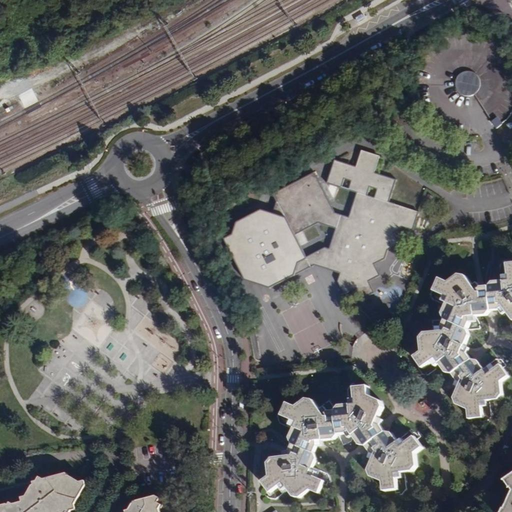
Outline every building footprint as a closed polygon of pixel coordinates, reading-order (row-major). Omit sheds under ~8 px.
[(471,32),(457,34),(444,39),(433,47),(425,56),(418,73),(416,90),(420,105),(428,119),(439,129),(452,136),(466,139),(481,138),(498,131),(508,123),(511,116),(511,53),(500,42),(485,35),(471,32)] [(384,220),(391,202),(399,179),(377,172),(383,155),(365,149),(359,166),(339,158),(331,180),(360,190),(351,216),(335,211),(316,170),(275,190),(279,199),(275,211),(263,207),(238,220),(234,232),(225,236),(231,248),(246,240),(250,247),(235,255),(246,277),(270,285),(281,279),(273,263),(284,257),(288,265),(305,256),(293,232),(318,220),(338,225),(332,247),(324,247),(310,254),(312,258),(344,269),(342,272),(339,281),(346,294),(356,288),(363,299),(375,293),(369,282),(380,276),(374,264),(386,258),(389,250),(400,244),(395,233),(406,228),(384,220)] [(384,220),(406,228),(415,231),(421,212),(391,202),(384,220)] [(246,240),(231,248),(235,255),(250,247),(246,240)] [(292,274),(314,263),(312,258),(310,254),(305,256),(288,265),(292,274)] [(292,274),(288,265),(284,257),(273,263),(281,279),(292,274)] [(312,258),(314,263),(320,264),(342,272),(344,269),(312,258)] [(511,264),(506,265),(508,275),(502,276),(503,282),(490,282),(486,288),(481,288),(479,286),(477,284),(473,286),(479,295),(489,294),(491,311),(499,311),(500,312),(503,316),(507,313),(511,320),(511,264)] [(479,295),(473,286),(466,278),(459,277),(448,284),(440,280),(434,293),(444,298),(441,303),(447,306),(442,315),(444,321),(467,330),(470,324),(476,324),(476,317),(488,317),(489,314),(491,311),(489,294),(479,295)] [(467,330),(444,321),(442,327),(436,327),(435,333),(426,333),(420,340),(421,354),(415,358),(422,370),(431,364),(435,371),(440,368),(444,374),(452,376),(456,381),(471,372),(466,366),(471,361),(469,356),(468,354),(470,348),(465,346),(470,335),(467,330)] [(479,361),(471,361),(466,366),(471,372),(456,381),(454,388),(458,390),(453,400),(456,406),(469,411),(469,419),(482,419),(481,408),(489,407),(487,402),(500,401),(503,395),(501,383),(509,378),(501,366),(492,372),(489,368),(483,370),(479,361)] [(366,448),(384,433),(382,427),(383,421),(379,418),(382,409),(380,403),(368,398),(367,388),(355,389),(354,400),(348,400),(350,407),(338,408),(334,413),(338,435),(345,434),(349,440),(354,438),(359,447),(363,448),(366,448)] [(338,435),(334,413),(327,412),(324,407),(319,410),(312,402),(306,401),(295,409),(287,405),(280,416),(290,421),(287,428),(294,431),(288,439),(291,445),(312,453),(316,448),(318,447),(323,446),(323,440),(334,441),(338,435)] [(388,433),(384,433),(366,448),(370,454),(368,460),(373,463),(368,473),(371,478),(383,483),(383,493),(397,491),(396,481),(402,480),(403,475),(413,474),(417,468),(416,454),(421,450),(415,439),(405,444),(402,439),(398,442),(393,433),(388,433)] [(317,458),(312,453),(291,445),(289,451),(284,451),(282,451),(282,457),(271,459),(268,464),(269,477),(262,483),(270,500),(277,500),(289,491),(294,498),(301,498),(309,491),(319,494),(325,481),(315,478),(318,472),(313,471),(317,458)] [(20,499),(21,503),(30,511),(71,511),(75,511),(74,506),(85,487),(83,482),(79,483),(68,477),(66,477),(66,474),(43,481),(38,478),(37,480),(36,482),(32,483),(33,486),(31,487),(25,498),(20,499)] [(511,511),(511,476),(503,482),(511,495),(502,511),(511,511)] [(159,511),(161,506),(158,504),(160,500),(155,497),(134,503),(129,511),(128,511),(159,511)] [(30,511),(21,503),(13,506),(9,504),(8,506),(6,505),(0,506),(0,511),(30,511)]
